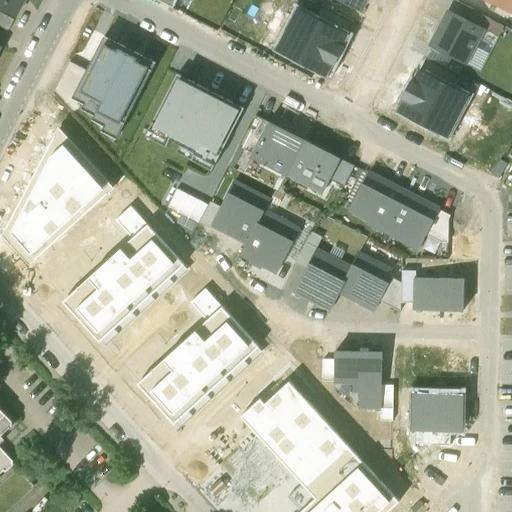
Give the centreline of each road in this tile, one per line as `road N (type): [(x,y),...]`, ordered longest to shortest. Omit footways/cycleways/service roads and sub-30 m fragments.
road 1 (unclassified): [(0,285),(200,511)]
road 2 (residential): [(348,115),(488,192),(486,332)]
road 3 (residential): [(114,0),(348,115)]
road 4 (residential): [(486,332),(484,464),(443,503),(450,511)]
road 5 (residential): [(486,332),(294,328)]
road 6 (residential): [(67,0),(0,135)]
road 7 (residential): [(408,0),(348,115)]
